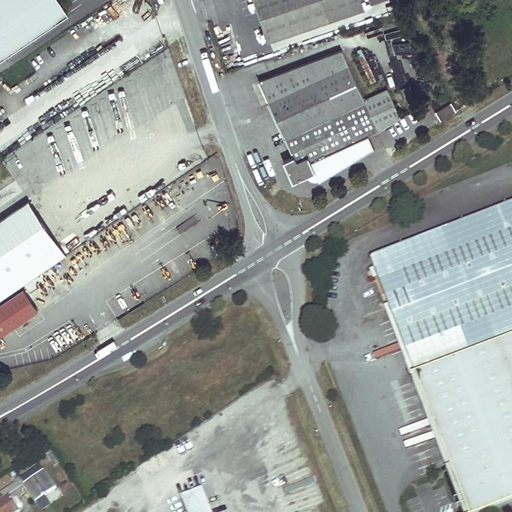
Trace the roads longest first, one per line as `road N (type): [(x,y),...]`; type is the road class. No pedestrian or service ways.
road 1 (tertiary): [(271,253),(7,411)]
road 2 (tertiary): [(511,104),(271,253)]
road 3 (unclassified): [(357,511),(301,363),(271,253)]
road 4 (unclassified): [(271,253),(181,0)]
road 5 (unknown): [(220,116),(34,180),(0,204)]
road 6 (unknown): [(0,141),(187,17)]
road 7 (unknown): [(310,385),(168,490)]
